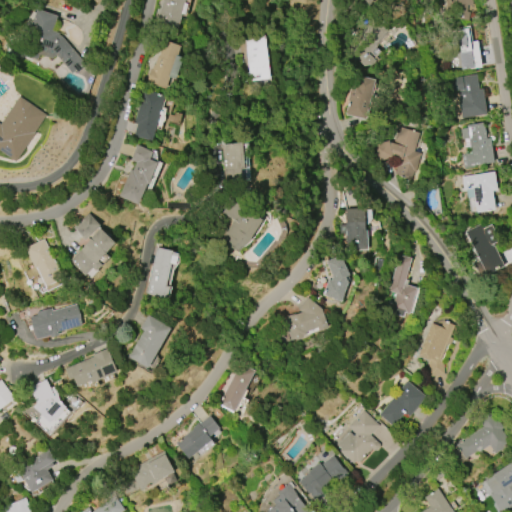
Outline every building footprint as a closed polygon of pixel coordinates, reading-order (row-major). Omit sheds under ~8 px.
[(185,0),(177,33),(155,27),(162,0),(185,0)] [(473,0),(473,6),(468,5),(467,12),(470,12),(469,21),(452,19),(453,10),(445,9),(446,0),(473,0)] [(38,60),(9,50),(14,35),(27,40),(37,9),(58,16),(52,31),(59,33),(58,35),(62,36),(84,63),(86,65),(76,74),(74,72),(72,74),(56,55),(52,59),(39,55),(38,60)] [(389,30),(360,62),(357,59),(354,62),(342,52),(373,17),(389,30)] [(481,67),(462,69),(456,29),(475,26),(481,67)] [(264,35),(270,79),(249,82),(244,38),(264,35)] [(183,58),(176,79),(170,77),(166,89),(146,82),(151,68),(152,68),(153,64),(154,64),(157,56),(158,57),(164,40),(181,46),(177,56),(183,58)] [(482,89),(486,115),(461,119),(457,91),(447,93),(445,80),(476,75),(478,90),(482,89)] [(365,120),(345,115),(348,102),(346,101),(351,82),(354,83),(356,76),(374,80),(365,120)] [(165,95),(152,141),(134,136),(137,124),(134,124),(143,90),(165,95)] [(0,151),(15,162),(35,133),(34,133),(46,115),(19,97),(0,124),(0,151)] [(482,123),(483,127),(485,127),(486,139),(490,139),(494,163),(474,166),(475,167),(463,168),(461,155),(470,154),(468,139),(462,139),(460,130),(467,129),(466,125),(482,123)] [(392,162),(376,166),(372,147),(391,143),(394,144),(399,128),(418,134),(413,151),(420,154),(415,172),(413,171),(410,180),(397,176),(400,165),(392,162)] [(226,185),(222,145),(242,143),(245,169),(242,169),(243,183),(226,185)] [(139,205),(147,184),(149,184),(158,162),(150,159),(153,152),(136,145),(115,195),(139,205)] [(460,178),(495,172),(498,191),(492,192),(496,213),(468,218),(460,178)] [(244,253),(263,218),(233,202),(213,236),(244,253)] [(343,210),(366,210),(366,252),(343,252),(343,210)] [(85,240),(101,228),(94,218),(78,230),(85,240)] [(482,223),(504,267),(487,275),(486,273),(477,278),(470,264),(479,260),(465,232),(482,223)] [(70,261),(100,229),(115,243),(98,260),(102,264),(96,271),(92,267),(85,275),(70,261)] [(47,287),(37,268),(36,269),(25,248),(44,239),(64,278),(47,287)] [(145,294),(156,247),(172,251),(172,252),(178,253),(175,265),(170,264),(165,286),(169,287),(167,299),(145,294)] [(349,283),(341,302),(325,295),(332,278),(325,264),(341,255),(352,276),(347,279),(349,283)] [(389,291),(399,255),(412,258),(405,280),(409,280),(407,285),(417,288),(409,314),(392,309),(396,293),(389,291)] [(321,309),(329,328),(319,331),(318,328),(305,332),(306,334),(303,336),(303,337),(296,340),(295,338),(291,339),(284,319),(301,313),(297,309),(307,297),(321,309)] [(82,325),(57,332),(58,336),(51,337),(51,335),(36,340),(30,317),(37,315),(36,313),(51,309),(52,311),(76,304),(82,325)] [(171,328),(149,368),(129,357),(144,331),(140,329),(148,315),(171,328)] [(417,356),(430,324),(440,327),(442,321),(454,326),(449,338),(452,339),(449,345),(447,344),(440,360),(443,361),(444,375),(429,377),(427,359),(417,356)] [(65,369),(93,357),(92,355),(107,348),(117,372),(92,383),(91,381),(77,387),(73,378),(69,380),(65,369)] [(255,371),(234,413),(219,405),(240,363),(255,371)] [(0,409),(0,380),(14,399),(0,409)] [(66,408),(55,420),(54,418),(50,422),(33,408),(38,404),(27,389),(46,380),(50,388),(55,385),(59,401),(66,408)] [(378,415),(406,381),(425,397),(408,417),(404,413),(393,427),(378,415)] [(348,427),(363,410),(379,426),(370,435),(380,445),(380,447),(376,450),(374,451),(372,449),(358,463),(356,461),(353,464),(339,451),(341,449),(336,445),(349,432),(353,436),(355,434),(348,427)] [(489,413),(494,419),(496,418),(503,428),(500,429),(510,444),(494,454),(489,445),(478,453),(477,451),(467,458),(468,460),(457,468),(457,467),(453,469),(446,459),(449,456),(448,455),(458,449),(455,445),(483,427),(478,421),(489,413)] [(199,424),(210,415),(221,429),(219,430),(221,432),(212,439),(213,440),(188,460),(175,443),(192,429),(192,428),(198,423),(199,424)] [(52,481),(31,493),(17,468),(48,450),(54,461),(51,463),(53,466),(46,470),(52,481)] [(137,466),(162,453),(164,455),(166,454),(175,472),(173,473),(177,481),(168,486),(164,478),(141,491),(131,474),(139,469),(137,466)] [(298,481),(309,473),(308,472),(319,463),(320,464),(332,455),(343,469),(344,468),(348,474),(335,484),(332,481),(323,488),(327,493),(315,502),(308,493),(307,494),(298,481)] [(511,462),(511,510),(509,511),(498,511),(488,496),(491,494),(483,482),(511,462)] [(289,484),(309,511),(307,511),(266,511),(276,505),(272,501),(279,496),(277,493),(289,484)] [(421,511),(430,507),(424,498),(437,489),(452,511),(421,511)] [(91,511),(114,496),(124,510),(121,511),(82,511),(88,508),(91,511)] [(0,511),(0,508),(26,498),(31,511),(29,511),(0,511)]
